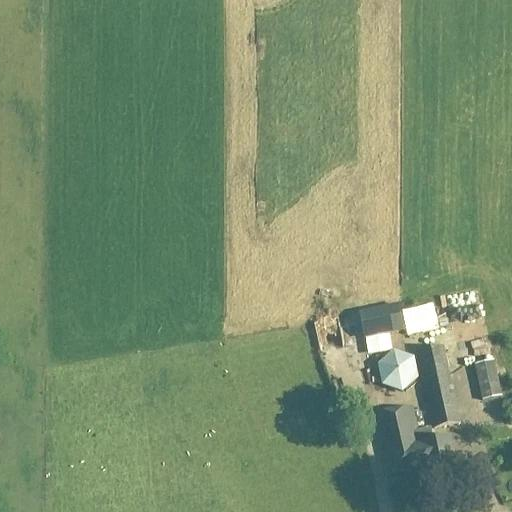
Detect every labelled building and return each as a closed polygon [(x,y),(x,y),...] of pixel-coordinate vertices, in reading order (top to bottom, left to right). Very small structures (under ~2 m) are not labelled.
[(372,316),(373,335),(393,335),(393,315),(372,316)] [(442,349),(416,355),(433,431),(459,425),(442,349)] [(375,366),(380,388),(400,394),(415,381),(411,359),(392,353),(375,366)] [(473,367),(476,379),(496,375),(493,363),(473,367)] [(411,409),(374,417),(387,477),(417,470),(418,476),(455,468),(449,439),(432,443),(429,431),(416,434),(411,409)]
